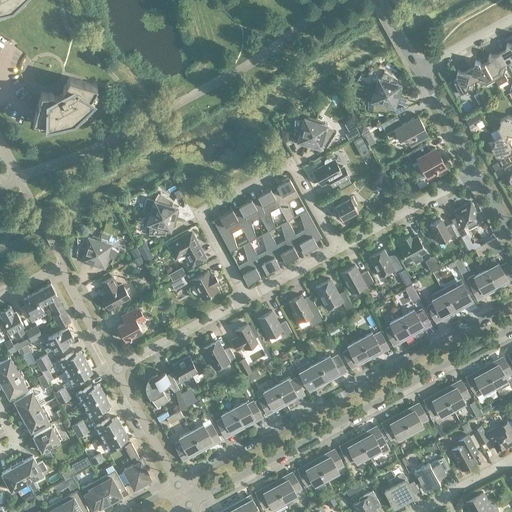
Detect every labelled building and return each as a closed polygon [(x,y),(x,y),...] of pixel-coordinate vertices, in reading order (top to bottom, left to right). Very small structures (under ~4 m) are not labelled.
[(0,0),(0,10),(12,6),(11,6),(12,5),(12,6),(20,0),(0,0)] [(506,49),(500,52),(507,63),(509,62),(510,65),(511,65),(511,45),(511,44),(507,43),(507,44),(506,49)] [(507,63),(500,52),(495,55),(490,53),(490,52),(489,52),(488,57),(490,60),(486,62),(495,80),(498,85),(508,80),(504,74),(506,67),(505,65),(507,63)] [(474,66),(469,69),(475,81),(477,80),(479,82),(487,85),(495,80),(486,62),(482,65),(480,61),(475,60),(475,61),(476,61),(474,66)] [(475,81),(469,69),(464,72),(458,70),(456,74),(458,77),(454,80),(461,93),(468,89),(472,90),(472,91),(473,91),(474,85),(473,82),(475,81)] [(375,81),(372,88),(399,96),(401,90),(397,88),(399,84),(395,83),(396,78),(397,79),(397,78),(384,70),(383,70),(384,71),(380,78),(378,77),(376,81),(375,81)] [(62,88),(58,90),(53,92),(41,92),(33,120),(46,120),(46,124),(59,121),(60,125),(73,120),(73,119),(74,119),(86,110),(83,108),(93,98),(90,96),(97,85),(69,77),(62,88)] [(451,80),(445,83),(453,98),(459,94),(451,80)] [(399,96),(372,88),(370,96),(372,96),(371,100),(373,101),(372,111),(371,111),(371,112),(389,112),(389,111),(390,106),(392,107),(393,102),(397,103),(399,96)] [(477,111),(465,118),(468,125),(480,118),(477,111)] [(428,134),(417,115),(409,119),(410,121),(406,123),(405,122),(401,124),(396,114),(380,123),(388,137),(396,133),(399,138),(405,134),(410,144),(428,134)] [(511,116),(508,115),(500,119),(501,121),(499,126),(498,127),(502,135),(508,137),(507,136),(508,134),(511,134),(511,116)] [(301,144),(308,146),(316,119),(308,117),(308,119),(304,118),(303,120),(295,120),(295,119),(294,119),(294,135),(294,134),(299,135),(298,139),(302,140),(301,144)] [(323,122),(316,119),(308,146),(315,148),(316,144),(321,146),(321,144),(326,145),(326,146),(336,131),(335,131),(326,126),(327,124),(323,123),(323,122)] [(361,135),(352,140),(362,157),(370,153),(361,135)] [(508,137),(502,135),(494,139),(495,141),(494,146),(492,147),(496,155),(501,157),(500,161),(502,165),(511,159),(511,152),(511,151),(511,150),(511,149),(511,142),(511,141),(506,139),(507,137),(508,137)] [(406,153),(420,179),(445,165),(435,147),(430,150),(425,142),(406,153)] [(331,158),(329,157),(325,159),(325,162),(326,164),(313,171),(321,185),(329,180),(332,186),(349,177),(343,166),(339,168),(334,159),(332,160),(331,158)] [(298,195),(289,178),(288,178),(276,185),(278,189),(272,192),(279,206),(286,220),(287,220),(294,217),(288,201),(298,195)] [(348,193),(356,188),(353,182),(338,190),(341,196),(342,196),(344,200),(335,205),(335,204),(334,205),(333,206),(336,213),(338,212),(342,219),(343,219),(342,218),(344,217),(346,219),(351,214),(357,210),(357,211),(358,211),(354,203),(356,202),(353,195),(350,197),(348,193)] [(178,188),(173,191),(177,199),(182,196),(178,188)] [(272,192),(270,188),(269,188),(269,189),(257,195),(259,199),(253,202),(260,216),(267,230),(268,230),(275,227),(270,211),(279,206),(272,192)] [(151,203),(149,211),(175,219),(177,212),(174,211),(175,206),(171,205),(173,200),(173,201),(174,200),(160,192),(160,193),(156,200),(154,200),(153,204),(151,203)] [(253,202),(251,198),(250,199),(238,206),(240,209),(234,213),(241,227),(249,240),(249,241),(256,237),(251,221),(260,216),(253,202)] [(470,201),(453,211),(456,216),(451,219),(460,236),(466,233),(463,227),(467,225),(468,228),(477,223),(476,221),(480,218),(470,201)] [(234,213),(232,209),(231,209),(219,216),(221,220),(215,223),(215,222),(214,223),(230,251),(237,248),(232,232),(241,227),(234,213)] [(322,238),(306,209),(299,213),(304,229),(295,234),(302,248),(304,252),(304,251),(317,244),(315,241),(321,238),(322,238)] [(175,219),(149,211),(146,218),(148,219),(147,223),(149,223),(149,233),(148,233),(148,234),(165,234),(165,233),(164,233),(166,228),(168,229),(170,224),(173,225),(175,219)] [(457,236),(450,224),(445,227),(440,218),(429,224),(439,242),(450,236),(451,239),(457,236)] [(287,220),(286,220),(280,223),(285,239),(276,244),(283,258),(285,262),(286,262),(285,262),(298,255),(296,251),(302,248),(295,234),(287,220)] [(268,230),(267,230),(261,234),(266,249),(257,254),(257,255),(264,268),(264,269),(266,272),(267,272),(266,272),(279,265),(277,262),(283,258),(276,244),(268,230)] [(196,242),(191,232),(169,244),(176,257),(185,252),(192,264),(205,257),(199,247),(200,246),(199,247),(197,243),(198,242),(196,242)] [(85,262),(92,264),(100,237),(92,235),(92,237),(88,236),(87,238),(77,237),(77,236),(76,255),(77,255),(77,254),(82,255),(82,257),(86,258),(85,262)] [(425,251),(422,245),(417,235),(411,238),(409,235),(402,239),(404,242),(398,245),(407,261),(413,258),(415,262),(422,259),(420,254),(425,251)] [(107,240),(100,237),(92,264),(99,266),(100,262),(105,264),(106,260),(110,261),(110,262),(119,249),(118,248),(117,249),(110,245),(111,243),(107,241),(107,240)] [(499,242),(496,237),(474,248),(477,254),(499,242)] [(249,241),(249,240),(242,244),(247,260),(237,265),(247,283),(248,283),(248,282),(260,276),(258,272),(264,269),(264,268),(257,255),(257,254),(249,241)] [(136,247),(131,250),(134,256),(140,253),(136,247)] [(389,259),(387,255),(383,249),(369,257),(379,276),(393,268),(395,271),(402,267),(395,255),(389,259)] [(140,255),(133,259),(136,265),(143,261),(140,255)] [(440,267),(434,255),(425,260),(431,271),(440,267)] [(461,258),(455,261),(458,266),(464,263),(461,258)] [(498,263),(486,269),(496,288),(504,284),(502,281),(511,275),(511,273),(506,262),(499,266),(498,263)] [(360,274),(355,264),(340,273),(351,292),(365,284),(365,285),(373,281),(367,270),(360,274)] [(181,267),(168,274),(172,281),(185,274),(181,267)] [(496,288),(486,269),(474,275),(474,274),(467,278),(478,298),(477,295),(486,290),(488,293),(496,288)] [(211,276),(207,271),(192,279),(195,285),(193,286),(192,287),(192,289),(192,291),(193,292),(195,293),(197,294),(199,293),(202,298),(218,289),(214,284),(218,282),(214,275),(211,276)] [(118,286),(112,276),(101,282),(104,289),(105,288),(107,292),(101,295),(108,309),(129,297),(122,283),(118,286)] [(187,283),(183,276),(170,282),(174,289),(187,283)] [(408,276),(402,279),(405,285),(411,282),(408,276)] [(344,290),(339,293),(338,293),(330,278),(315,286),(327,308),(341,301),(346,309),(353,306),(344,290)] [(418,280),(413,283),(416,289),(421,287),(418,280)] [(50,283),(33,292),(44,312),(40,304),(48,300),(55,314),(53,315),(59,326),(69,320),(56,295),(57,295),(50,283)] [(411,284),(404,288),(408,294),(415,291),(411,284)] [(455,286),(444,292),(454,311),(462,307),(460,304),(470,298),(472,302),(472,301),(463,285),(457,289),(455,286)] [(44,312),(33,292),(23,298),(27,304),(24,305),(32,319),(33,321),(40,317),(39,315),(44,312)] [(454,311),(444,292),(432,299),(433,302),(427,305),(436,321),(435,318),(444,313),(446,316),(454,311)] [(312,325),(323,319),(312,298),(305,302),(301,294),(288,301),(294,310),(292,311),(298,322),(307,317),(312,325)] [(15,310),(13,311),(10,305),(0,310),(0,311),(3,317),(2,317),(10,331),(12,330),(15,336),(24,332),(20,325),(23,324),(15,310)] [(121,316),(124,321),(117,325),(125,339),(129,337),(131,337),(131,336),(142,330),(137,322),(144,318),(138,306),(121,316)] [(413,309),(401,315),(412,334),(420,330),(418,327),(428,322),(430,325),(430,324),(421,308),(415,312),(413,309)] [(272,310),(257,318),(268,337),(282,330),(285,335),(291,331),(285,320),(279,323),(272,310)] [(412,334),(401,315),(390,322),(391,325),(385,328),(394,344),(393,341),(402,336),(404,339),(412,334)] [(235,330),(238,336),(231,340),(237,350),(244,347),(245,349),(257,342),(247,323),(235,330)] [(36,324),(31,327),(36,338),(42,335),(36,324)] [(36,338),(31,327),(25,330),(31,341),(36,338)] [(68,342),(67,340),(73,337),(68,327),(61,330),(61,329),(48,337),(49,339),(42,342),(47,351),(53,347),(55,350),(68,342)] [(371,332),(359,338),(370,357),(378,353),(376,350),(386,345),(387,348),(388,347),(379,331),(373,335),(371,332)] [(370,357),(359,338),(347,345),(349,348),(343,351),(352,367),(350,364),(360,359),(362,362),(370,357)] [(10,352),(15,349),(10,339),(4,342),(10,352)] [(235,357),(229,347),(223,350),(218,340),(203,348),(207,355),(206,356),(205,358),(207,362),(209,362),(210,362),(215,369),(229,361),(229,360),(235,357)] [(30,349),(27,344),(21,347),(24,353),(30,349)] [(24,353),(22,354),(28,366),(36,361),(30,349),(24,353)] [(64,366),(66,371),(86,360),(81,350),(74,354),(73,351),(60,359),(58,360),(62,367),(64,366)] [(36,359),(38,364),(49,359),(46,353),(36,359)] [(329,355),(317,361),(328,380),(336,376),(334,373),(344,368),(345,371),(346,370),(337,354),(331,358),(329,355)] [(197,371),(197,372),(198,374),(205,370),(198,357),(192,361),(189,355),(172,365),(181,380),(197,371)] [(492,362),(484,366),(495,386),(507,379),(505,376),(511,372),(502,356),(502,357),(504,360),(494,365),(492,362)] [(0,360),(0,380),(0,381),(16,372),(7,357),(0,360)] [(52,364),(49,359),(38,364),(41,370),(52,364)] [(244,359),(238,362),(244,374),(251,370),(244,359)] [(87,362),(86,360),(66,371),(69,375),(67,376),(71,384),(73,383),(86,375),(85,373),(91,370),(90,367),(88,362),(87,362)] [(304,364),(297,368),(309,390),(310,390),(308,387),(318,382),(320,385),(328,380),(317,361),(306,367),(304,364)] [(495,386),(484,366),(476,371),(478,374),(468,379),(467,376),(466,376),(479,400),(490,394),(487,390),(495,386)] [(24,388),(16,372),(0,381),(9,397),(24,388)] [(156,373),(153,375),(152,375),(151,376),(150,377),(149,378),(148,379),(147,381),(147,382),(146,384),(146,385),(146,387),(147,388),(147,389),(147,391),(157,409),(158,408),(156,405),(167,399),(161,388),(162,385),(166,383),(174,390),(178,388),(179,389),(179,388),(175,382),(172,375),(170,372),(170,373),(166,376),(164,372),(157,376),(156,373)] [(37,376),(40,382),(46,379),(43,373),(37,376)] [(250,373),(244,377),(247,381),(253,378),(250,373)] [(287,378),(275,384),(286,403),(294,399),(292,396),(302,391),(303,394),(304,393),(295,377),(289,381),(287,378)] [(49,385),(46,379),(40,382),(43,388),(49,385)] [(450,385),(442,389),(453,409),(464,402),(463,399),(469,396),(460,379),(460,380),(461,383),(452,388),(450,385)] [(82,399),(84,404),(104,393),(99,383),(92,387),(91,384),(78,392),(76,393),(80,400),(82,399)] [(286,403),(275,384),(263,391),(265,394),(259,397),(267,413),(268,413),(266,410),(276,405),(278,408),(286,403)] [(54,392),(56,397),(67,392),(64,386),(54,392)] [(221,388),(216,391),(219,398),(224,395),(221,388)] [(453,409),(442,389),(434,394),(436,397),(426,402),(424,399),(433,415),(439,412),(441,415),(453,409)] [(179,390),(175,392),(179,410),(180,410),(188,405),(179,390)] [(14,399),(22,415),(38,406),(29,391),(14,399)] [(70,397),(67,392),(56,397),(59,403),(70,397)] [(105,395),(104,393),(84,404),(87,408),(85,409),(89,417),(91,416),(104,408),(103,406),(109,403),(108,400),(109,400),(106,395),(105,395)] [(245,401),(233,407),(243,426),(252,422),(250,419),(259,414),(261,417),(262,417),(253,400),(247,404),(245,401)] [(408,408),(400,412),(410,432),(422,425),(421,422),(427,419),(418,403),(419,406),(410,411),(408,408)] [(46,422),(38,406),(22,415),(31,431),(46,422)] [(243,426),(233,407),(221,414),(223,417),(216,420),(225,436),(226,436),(224,433),(234,428),(235,431),(243,426)] [(65,414),(62,409),(56,412),(59,417),(65,414)] [(166,417),(170,424),(183,416),(180,410),(179,410),(166,417)] [(410,432),(400,412),(392,417),(394,420),(384,425),(382,422),(390,438),(397,435),(399,438),(410,432)] [(100,432),(102,437),(122,426),(117,416),(110,419),(109,417),(96,425),(94,426),(98,433),(100,432)] [(72,425),(74,430),(85,425),(82,419),(72,425)] [(493,429),(492,428),(486,431),(489,437),(491,437),(498,449),(511,441),(511,433),(506,422),(493,429)] [(203,424),(191,430),(201,450),(209,445),(208,442),(217,437),(219,440),(220,440),(211,424),(205,427),(203,424)] [(88,430),(85,425),(74,430),(77,436),(88,430)] [(57,442),(49,426),(33,435),(42,451),(57,442)] [(123,428),(122,426),(102,437),(105,441),(101,443),(105,451),(109,449),(122,441),(121,439),(127,436),(126,433),(127,433),(124,428),(123,428)] [(366,431),(358,435),(368,455),(380,449),(382,453),(389,449),(376,426),(377,429),(368,434),(366,431)] [(474,429),(481,442),(487,438),(480,426),(474,429)] [(201,450),(191,430),(179,437),(181,440),(174,443),(183,459),(184,459),(182,456),(192,451),(193,454),(201,450)] [(478,451),(469,434),(457,440),(460,445),(451,449),(462,469),(476,461),(472,455),(478,451)] [(368,455),(358,435),(350,440),(352,443),(342,448),(340,445),(348,462),(355,458),(356,461),(368,455)] [(141,484),(145,482),(151,478),(144,467),(148,465),(142,456),(139,457),(131,442),(124,446),(133,463),(123,469),(134,488),(141,484)] [(313,481),(314,484),(338,471),(336,468),(343,465),(334,449),(333,449),(335,452),(326,457),(324,454),(308,463),(309,466),(300,471),(298,468),(298,469),(306,485),(313,481)] [(89,458),(92,463),(103,457),(100,452),(89,458)] [(32,455),(17,464),(26,480),(47,468),(43,461),(37,464),(32,455)] [(449,468),(443,456),(437,459),(439,462),(431,466),(429,462),(414,470),(424,489),(439,481),(437,478),(445,473),(444,470),(449,468)] [(79,461),(72,465),(73,467),(75,471),(82,467),(79,461)] [(26,480),(17,464),(1,472),(10,488),(26,480)] [(73,467),(67,470),(70,476),(74,474),(76,472),(75,471),(73,467)] [(115,469),(98,478),(110,500),(111,500),(118,496),(121,495),(120,493),(126,489),(115,469)] [(70,476),(67,470),(61,473),(65,479),(70,476)] [(282,477),(274,482),(284,501),(296,494),(294,491),(301,488),(292,472),(291,472),(293,475),(283,480),(282,477)] [(407,498),(413,494),(407,483),(409,483),(405,475),(396,480),(397,482),(384,489),(390,499),(394,506),(407,499),(407,498)] [(110,500),(98,478),(81,487),(93,508),(98,505),(99,506),(103,505),(110,501),(110,500)] [(284,501),(274,482),(266,486),(267,489),(258,494),(256,491),(255,492),(264,508),(270,504),(274,511),(276,511),(287,506),(284,501)] [(358,482),(353,485),(356,490),(362,487),(358,482)] [(77,490),(60,499),(67,511),(84,511),(88,510),(77,490)] [(376,511),(374,507),(374,505),(379,502),(372,490),(359,497),(358,499),(359,500),(353,504),(356,509),(354,510),(353,511),(376,511)] [(40,492),(35,495),(39,502),(44,499),(40,492)] [(472,508),(474,511),(485,511),(498,505),(497,504),(496,503),(495,502),(493,501),(492,500),(490,500),(489,499),(487,499),(483,492),(465,501),(470,509),(472,508)] [(241,503),(240,500),(232,505),(235,511),(259,511),(250,495),(249,495),(251,498),(241,503)] [(333,497),(327,500),(330,506),(336,502),(333,497)] [(67,511),(60,499),(44,508),(45,511),(67,511)]
